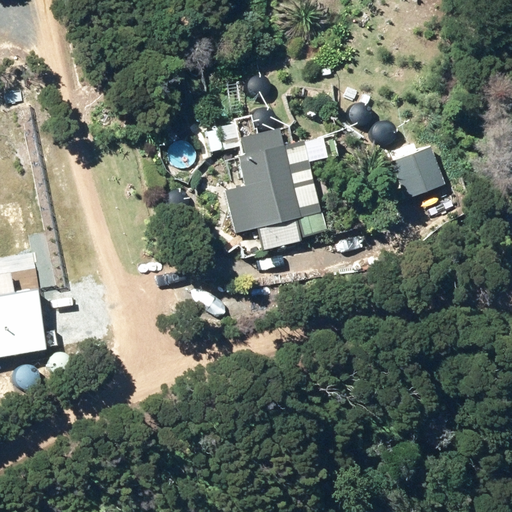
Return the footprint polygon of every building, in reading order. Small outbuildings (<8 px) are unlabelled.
[(237,136),(210,141),(212,151),(238,146),(237,136)] [(438,183),(423,143),(385,157),(400,197),(438,183)] [(235,158),(243,187),(222,192),(234,235),(298,218),(279,147),(235,158)] [(502,186),(511,188),(511,171),(507,170),(502,186)] [(318,243),(277,251),(281,272),(322,265),(318,243)] [(0,356),(40,350),(30,289),(10,293),(7,274),(0,274),(0,356)]
